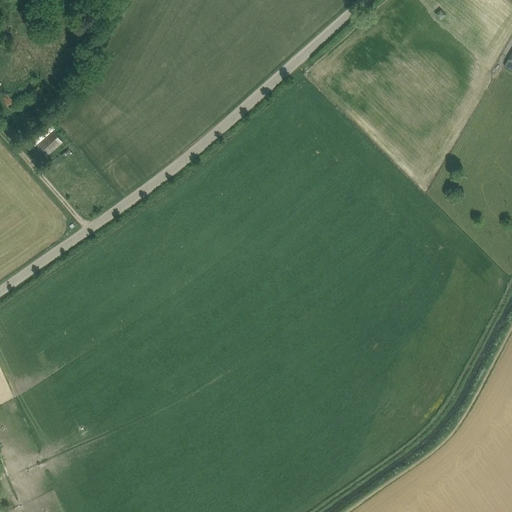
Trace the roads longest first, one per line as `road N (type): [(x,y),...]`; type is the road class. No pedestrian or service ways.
road 1 (unclassified): [(0,295),(223,134),(370,0)]
road 2 (track): [(0,131),(91,232)]
